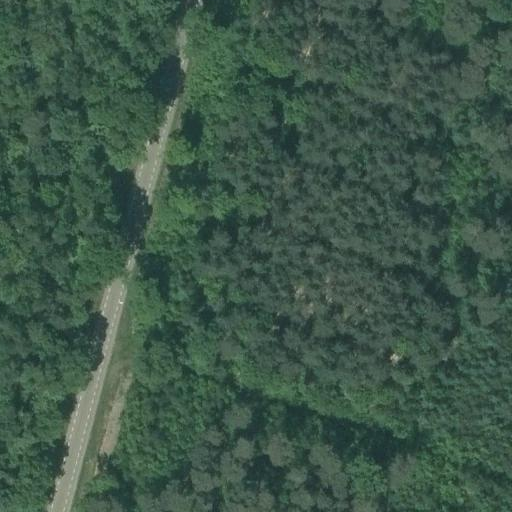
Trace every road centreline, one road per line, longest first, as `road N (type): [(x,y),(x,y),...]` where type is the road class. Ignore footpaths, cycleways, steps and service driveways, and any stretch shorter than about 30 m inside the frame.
road 1 (tertiary): [(55,511),(186,0)]
road 2 (track): [(511,482),(102,344)]
